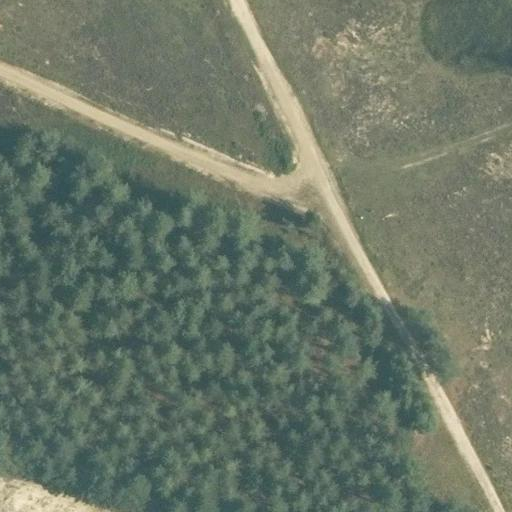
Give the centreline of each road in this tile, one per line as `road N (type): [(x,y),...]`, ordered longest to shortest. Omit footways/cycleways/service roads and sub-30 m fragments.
road 1 (track): [(503,511),(239,0)]
road 2 (track): [(336,187),(295,185),(227,161),(0,55)]
